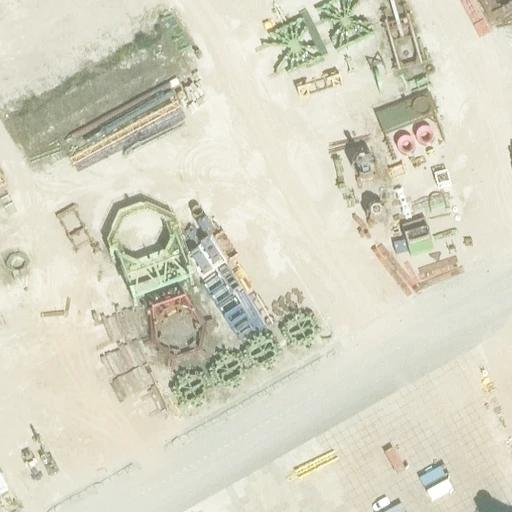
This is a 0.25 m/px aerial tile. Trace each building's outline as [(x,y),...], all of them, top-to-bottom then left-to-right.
[(1,0),(84,154),(106,142),(75,84),(72,85),(26,0),(1,0)] [(39,0),(103,120),(123,110),(65,0),(39,0)] [(73,0),(104,61),(123,52),(97,0),(73,0)] [(251,0),(279,58),(298,49),(274,0),(251,0)] [(0,64),(18,56),(0,20),(0,64)] [(260,36),(236,44),(246,73),(270,65),(260,36)]
